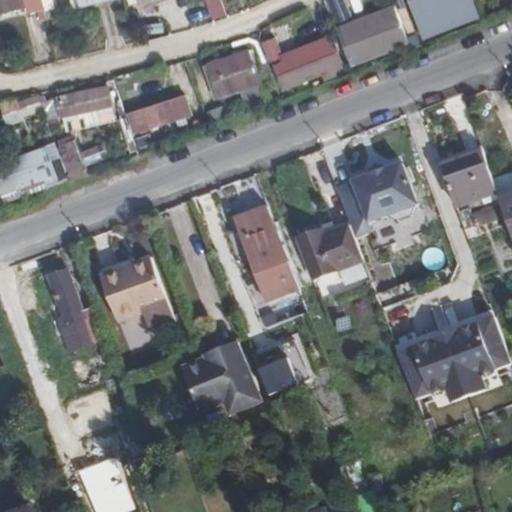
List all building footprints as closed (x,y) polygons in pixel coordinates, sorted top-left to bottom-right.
[(0,0),(0,14),(28,8),(26,0),(0,0)] [(120,0),(77,0),(79,9),(120,0)] [(139,0),(144,12),(176,0),(139,0)] [(206,0),(215,20),(230,14),(224,0),(206,0)] [(347,0),(336,0),(330,3),(338,21),(354,14),(347,0)] [(421,0),(409,5),(423,43),(485,20),(477,0),(421,0)] [(396,3),(342,25),(360,68),(414,46),(396,3)] [(266,38),(274,59),(299,49),(291,28),(266,38)] [(288,92),(348,67),(335,34),(299,49),(274,59),(288,92)] [(253,47),(205,64),(218,102),(245,93),(251,112),(273,104),(253,47)] [(86,108),(60,94),(47,117),(64,126),(61,130),(88,144),(115,94),(98,85),(86,108)] [(183,86),(127,107),(138,137),(195,116),(183,86)] [(72,179),(58,142),(22,156),(17,145),(0,151),(0,192),(5,206),(72,179)] [(456,202),(501,190),(485,146),(440,161),(456,202)] [(354,175),(337,182),(351,218),(357,236),(375,229),(370,215),(388,209),(397,213),(412,208),(417,198),(419,197),(403,155),(388,160),(382,158),(371,161),(368,168),(353,174),(354,175)] [(511,222),(511,191),(502,195),(511,222)] [(308,271),(363,252),(357,236),(351,218),(329,225),(327,218),(292,230),(308,271)] [(275,306),(305,295),(278,224),(243,236),(258,282),(267,279),(275,306)] [(175,317),(152,256),(102,275),(119,320),(143,311),(149,327),(175,317)] [(82,309),(65,266),(46,273),(62,314),(57,316),(70,348),(105,334),(93,305),(82,309)] [(247,269),(224,277),(226,283),(248,275),(247,269)] [(237,310),(261,301),(251,274),(248,275),(226,283),(237,310)] [(268,309),(275,306),(267,279),(258,282),(268,309)] [(448,387),(453,402),(490,388),(484,374),(499,369),(482,322),(417,346),(434,393),(448,387)] [(227,417),(261,404),(238,343),(205,356),(207,362),(201,362),(185,368),(184,373),(200,414),(223,405),(227,417)] [(260,350),(262,366),(295,362),(293,346),(260,350)] [(264,370),(271,397),(304,388),(298,362),(264,370)] [(83,384),(114,381),(113,369),(82,372),(83,384)] [(31,511),(26,496),(0,504),(0,511),(31,511)]
